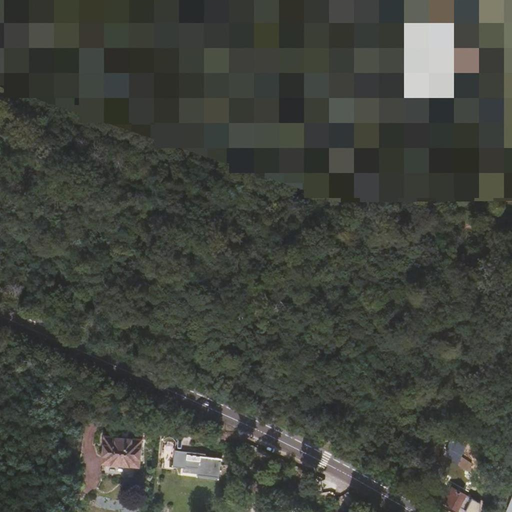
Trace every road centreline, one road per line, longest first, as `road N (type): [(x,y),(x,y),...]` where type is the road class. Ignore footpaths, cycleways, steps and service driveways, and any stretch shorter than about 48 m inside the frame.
road 1 (track): [(0,119),(187,176),(511,222)]
road 2 (secondary): [(0,317),(331,465),(415,511)]
